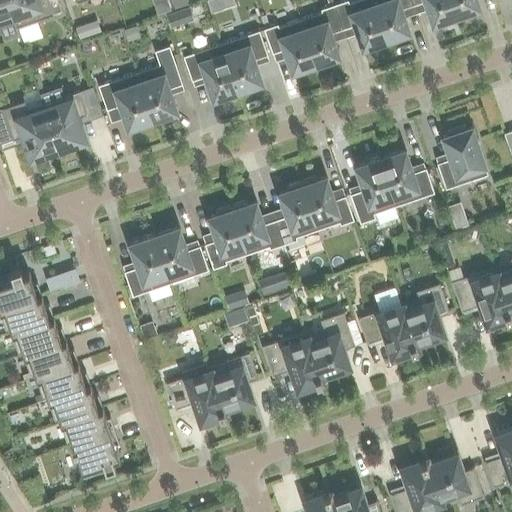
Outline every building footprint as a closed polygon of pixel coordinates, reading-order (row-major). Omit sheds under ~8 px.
[(0,23),(13,19),(5,0),(0,0),(0,32),(1,32),(0,29),(0,23)] [(5,0),(13,19),(15,27),(53,14),(48,0),(5,0)] [(221,0),(206,0),(210,9),(223,5),(221,0)] [(370,45),(371,48),(387,43),(371,0),(354,0),(349,2),(347,0),(345,0),(334,4),(342,29),(354,24),(362,47),(370,45)] [(371,0),(387,43),(402,38),(401,34),(409,31),(401,9),(413,5),(411,0),(371,0)] [(425,1),(432,23),(440,21),(442,24),(457,19),(450,0),(411,0),(413,5),(425,1)] [(476,0),(450,0),(457,19),(472,14),(471,10),(479,7),(476,0)] [(330,58),(338,55),(331,33),(342,29),(334,4),(320,9),(321,11),(300,19),(316,67),(332,62),(330,58)] [(176,9),(164,13),(167,23),(179,19),(176,9)] [(284,49),(292,72),(300,69),(301,72),(316,67),(300,19),(278,26),(277,23),(264,28),(272,53),(284,49)] [(136,25),(124,29),(128,41),(140,36),(136,25)] [(251,88),(250,86),(262,82),(254,59),(267,54),(259,30),(221,43),(238,92),(251,88)] [(205,76),(213,98),(236,90),(237,92),(238,92),(221,43),(183,56),(191,80),(205,76)] [(169,45),(154,50),(159,64),(136,72),(153,121),(154,121),(153,119),(177,111),(169,88),(182,83),(169,45)] [(98,85),(106,109),(120,105),(127,128),(139,124),(140,125),(153,121),(136,72),(98,85)] [(66,100),(47,106),(62,152),(83,145),(74,118),(87,114),(79,90),(64,96),(66,100)] [(62,152),(47,106),(28,113),(24,100),(2,108),(13,139),(26,135),(28,140),(27,141),(29,145),(30,144),(35,161),(62,152)] [(466,128),(465,125),(447,131),(448,134),(443,136),(450,158),(437,162),(445,188),(487,174),(480,152),(482,152),(477,138),(475,138),(471,126),(466,128)] [(434,192),(426,168),(412,172),(404,149),(381,157),(380,155),(379,156),(396,205),(434,192)] [(363,189),(350,193),(360,222),(375,217),(373,213),(396,205),(379,156),(366,160),(367,162),(355,166),(363,189)] [(317,229),(339,222),(340,224),(353,219),(345,195),(333,199),(326,176),(318,179),(316,176),(301,181),(317,229)] [(275,219),(283,244),(297,239),(296,236),(317,229),(301,181),(285,186),(287,189),(279,192),(286,215),(275,219)] [(283,244),(275,219),(263,223),(255,200),(247,203),(246,200),(231,205),(247,253),(269,246),(270,248),(283,244)] [(231,205),(215,210),(216,214),(208,216),(216,239),(204,243),(213,268),(226,263),(225,260),(247,253),(231,205)] [(155,235),(154,233),(153,233),(170,282),(208,269),(200,245),(186,249),(178,227),(155,235)] [(137,266),(124,271),(132,295),(170,282),(153,233),(140,238),(141,239),(129,243),(137,266)] [(52,244),(42,248),(45,256),(55,253),(52,244)] [(450,251),(440,255),(443,266),(454,262),(450,251)] [(511,257),(511,258),(511,262),(511,268),(496,274),(510,315),(511,315),(509,309),(511,308),(511,257)] [(57,287),(86,276),(81,263),(52,275),(57,287)] [(0,308),(41,294),(41,293),(37,281),(33,282),(29,271),(22,273),(20,266),(10,269),(13,277),(0,280),(0,308)] [(288,270),(273,275),(278,291),(293,286),(288,270)] [(487,322),(505,316),(505,317),(510,315),(496,274),(474,281),(472,274),(451,281),(461,311),(462,310),(481,303),(487,322)] [(449,313),(439,283),(416,291),(419,300),(401,306),(416,348),(414,342),(442,332),(436,316),(448,312),(448,313),(449,313)] [(45,305),(41,294),(0,308),(0,309),(4,308),(12,331),(54,317),(53,316),(49,304),(45,305)] [(245,304),(249,316),(256,314),(252,302),(245,304)] [(357,317),(367,343),(368,343),(367,342),(386,336),(393,355),(410,349),(411,349),(416,348),(401,306),(380,313),(379,310),(357,317)] [(320,319),(324,332),(307,338),(321,380),(322,380),(320,374),(322,373),(347,365),(342,349),(353,345),(354,345),(343,311),(320,319)] [(24,353),(66,339),(65,338),(61,326),(57,327),(54,317),(12,331),(12,332),(16,330),(24,353)] [(155,319),(143,323),(147,335),(159,331),(155,319)] [(258,323),(251,326),(254,334),(261,332),(258,323)] [(175,330),(163,334),(167,345),(174,343),(178,336),(175,330)] [(321,380),(307,338),(304,331),(283,338),(262,345),(272,375),(273,375),(273,374),(292,368),(298,387),(316,381),(316,382),(321,380)] [(28,353),(36,376),(78,362),(78,361),(77,361),(73,348),(69,350),(66,339),(24,353),(24,354),(28,353)] [(258,378),(249,352),(226,360),(228,365),(210,371),(224,413),(225,413),(223,407),(225,406),(250,398),(245,382),(256,378),(257,379),(258,378)] [(46,392),(48,398),(90,384),(90,383),(85,371),(82,372),(78,362),(36,376),(36,377),(41,375),(46,392)] [(224,413),(210,371),(207,362),(182,371),(184,376),(166,382),(175,408),(176,408),(176,407),(195,401),(201,420),(219,414),(219,415),(224,413)] [(59,415),(61,421),(102,406),(98,393),(94,395),(90,384),(48,398),(49,399),(53,398),(59,415)] [(46,392),(35,396),(37,402),(48,398),(46,392)] [(65,420),(73,443),(114,429),(110,416),(106,417),(102,406),(61,421),(61,422),(65,420)] [(59,415),(49,418),(51,424),(61,421),(59,415)] [(119,442),(114,429),(73,443),(74,447),(72,447),(74,452),(76,451),(81,467),(102,460),(105,468),(115,464),(112,457),(119,455),(115,444),(119,442)] [(511,480),(511,430),(497,435),(504,454),(485,461),(485,460),(484,460),(493,487),(511,480)] [(455,455),(428,465),(426,459),(425,459),(439,501),(457,495),(460,504),(483,496),(473,466),(472,467),(460,471),(455,455)] [(389,493),(395,511),(418,511),(419,511),(418,508),(439,501),(425,459),(420,461),(403,467),(409,487),(390,493),(390,492),(389,493)] [(358,488),(331,498),(329,492),(328,492),(334,511),(380,511),(376,499),(375,500),(364,504),(358,488)] [(334,511),(328,492),(323,494),(324,494),(306,501),(309,511),(334,511)]
